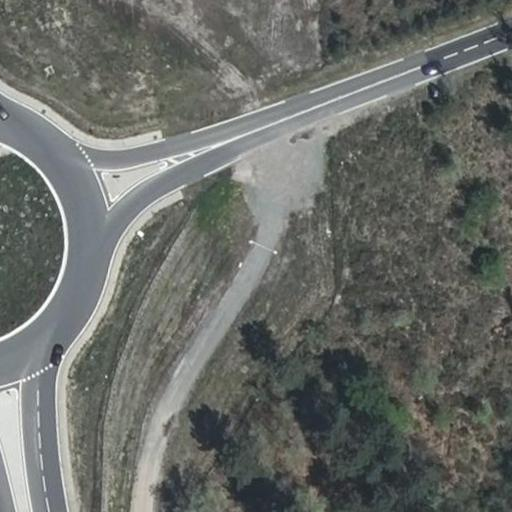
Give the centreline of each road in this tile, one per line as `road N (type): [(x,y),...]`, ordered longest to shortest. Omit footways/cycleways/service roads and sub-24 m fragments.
road 1 (secondary): [(225,139),(511,28)]
road 2 (secondary): [(225,139),(112,153),(57,138)]
road 3 (primary): [(56,511),(41,394),(49,343)]
road 4 (secondary): [(100,245),(153,182),(225,139)]
